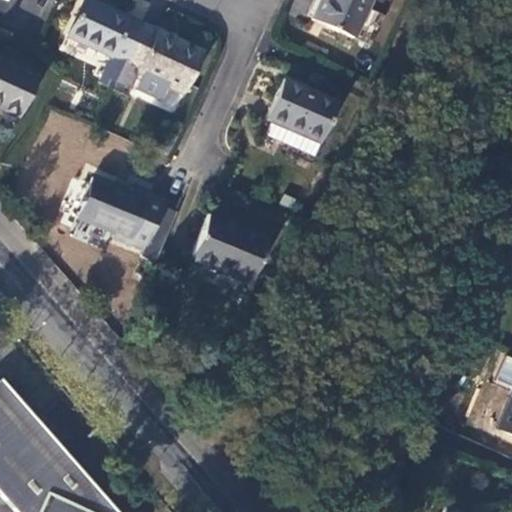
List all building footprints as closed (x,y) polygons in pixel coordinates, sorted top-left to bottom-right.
[(88,0),(80,0),(64,36),(110,57),(97,83),(112,91),(115,83),(141,25),(88,0)] [(318,0),(309,20),(351,39),(368,0),(318,0)] [(202,53),(141,25),(115,83),(129,89),(137,73),(183,95),(202,53)] [(37,75),(0,58),(0,110),(17,118),(37,75)] [(382,68),(374,83),(391,91),(398,76),(382,68)] [(281,79),(264,119),(269,121),(317,142),(319,143),(336,103),(281,79)] [(262,135),(311,157),(317,142),(269,121),(262,135)] [(91,178),(74,218),(114,235),(112,239),(142,251),(139,258),(153,263),(174,214),(161,208),(163,203),(132,189),(130,195),(91,178)] [(207,215),(188,259),(248,284),(267,240),(207,215)] [(114,511),(0,381),(0,497),(13,511),(114,511)] [(511,388),(494,429),(511,436),(511,388)]
